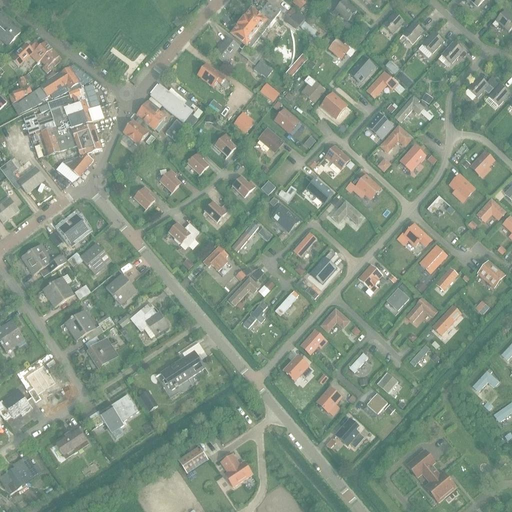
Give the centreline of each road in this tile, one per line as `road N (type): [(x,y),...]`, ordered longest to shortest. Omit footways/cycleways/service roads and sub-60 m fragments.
road 1 (residential): [(361,511),(87,188)]
road 2 (residential): [(0,269),(85,397),(0,454)]
road 3 (residential): [(127,104),(2,0)]
road 4 (residential): [(127,104),(221,0)]
